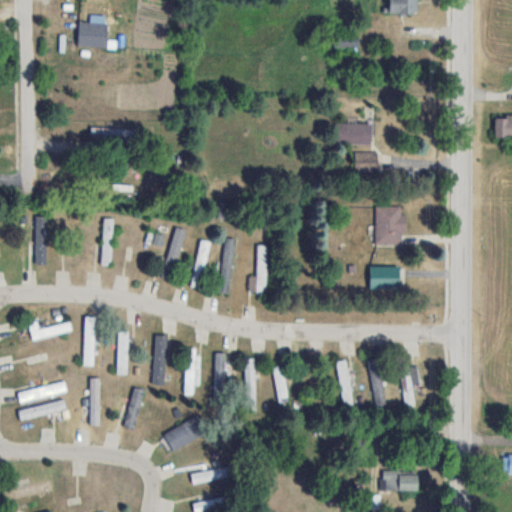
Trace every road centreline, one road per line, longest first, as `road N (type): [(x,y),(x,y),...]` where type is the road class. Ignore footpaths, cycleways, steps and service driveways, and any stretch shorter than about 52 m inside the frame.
road 1 (residential): [(0,296),(98,294),(262,330),(461,333)]
road 2 (tertiary): [(461,333),(462,0)]
road 3 (residential): [(149,511),(153,483),(140,462),(96,452),(0,450)]
road 4 (residential): [(29,190),(25,0)]
road 5 (tertiary): [(460,511),(461,333)]
